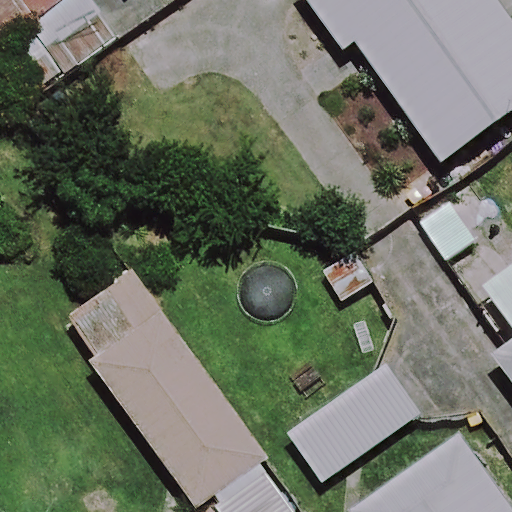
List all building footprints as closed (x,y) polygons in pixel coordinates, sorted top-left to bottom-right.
[(0,0),(0,53),(20,39),(72,0),(0,0)] [(488,0),(298,0),(344,65),(360,53),(442,169),(511,119),(511,33),(503,21),(488,0)] [(511,270),(482,293),(511,333),(511,351),(496,364),(511,385),(511,270)] [(417,422),(384,372),(287,438),(321,487),(417,422)] [(506,511),(460,443),(358,511),(506,511)] [(290,511),(259,471),(206,511),(290,511)]
